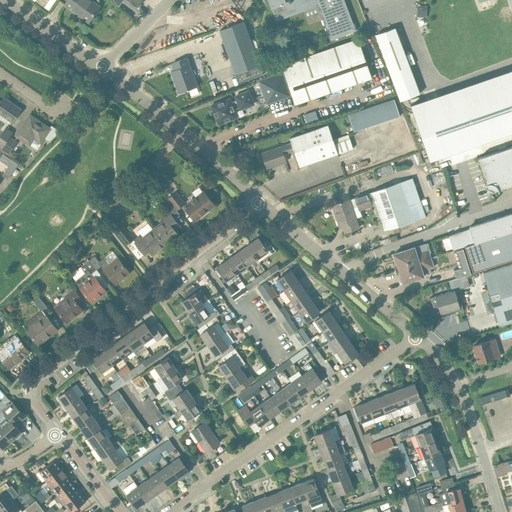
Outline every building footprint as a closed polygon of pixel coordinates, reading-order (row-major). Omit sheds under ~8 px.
[(33,0),(47,10),(54,0),(33,0)] [(67,0),(64,5),(77,14),(77,12),(88,20),(87,21),(88,22),(93,15),(93,14),(99,6),(90,0),(67,0)] [(268,0),(276,21),(317,5),(330,40),(356,31),(343,0),(268,0)] [(263,75),(260,65),(244,21),(219,30),(231,63),(232,66),(222,69),(226,78),(235,74),(236,74),(239,83),(263,75)] [(256,39),(261,37),(256,22),(251,23),(256,39)] [(385,28),(375,32),(399,99),(419,91),(394,24),(385,28)] [(369,34),(281,65),(295,105),(352,85),(360,109),(396,97),(369,34)] [(171,63),(173,70),(171,71),(179,93),(196,86),(194,80),(199,78),(196,69),(192,56),(187,58),(171,63)] [(267,103),(290,96),(280,67),(272,70),(274,76),(259,81),(267,103)] [(511,69),(411,104),(429,158),(511,129),(511,69)] [(230,98),(211,105),(219,124),(237,117),(234,109),(240,106),(241,109),(254,104),(249,91),(236,96),(237,101),(232,103),(230,98)] [(0,101),(0,114),(12,123),(21,109),(4,97),(0,101)] [(354,131),(399,116),(394,99),(348,115),(354,131)] [(49,128),(30,115),(16,135),(29,144),(34,138),(40,142),(44,137),(50,142),(60,131),(51,125),(49,128)] [(286,161),(283,155),(294,151),(299,167),(353,149),(348,134),(333,140),(328,125),(289,138),(291,143),(262,153),(267,168),(286,161)] [(0,148),(1,149),(10,137),(13,132),(5,127),(0,135),(0,148)] [(10,137),(1,149),(0,149),(0,151),(6,155),(8,154),(17,142),(10,137)] [(511,145),(478,157),(487,183),(485,184),(485,185),(487,184),(488,187),(494,190),(497,188),(498,191),(499,191),(498,189),(511,184),(511,145)] [(10,164),(2,175),(8,179),(18,164),(13,161),(11,165),(10,164)] [(370,191),(384,231),(426,216),(425,212),(430,211),(426,198),(420,200),(412,176),(370,191)] [(167,198),(179,214),(177,210),(186,204),(176,191),(167,198)] [(184,206),(195,220),(203,214),(202,213),(213,205),(214,205),(203,191),(184,206)] [(372,206),(372,205),(368,193),(368,192),(354,197),(354,198),(332,206),(339,227),(342,226),(344,233),(359,227),(352,208),(357,207),(359,211),(372,206)] [(153,229),(165,244),(178,234),(176,232),(182,227),(174,218),(179,214),(167,198),(168,199),(161,204),(168,212),(162,217),(165,220),(153,229)] [(464,246),(511,229),(511,212),(469,227),(469,228),(448,235),(453,249),(464,246)] [(165,244),(153,229),(141,239),(138,236),(133,240),(117,220),(111,225),(132,251),(137,246),(145,256),(151,251),(153,254),(165,244)] [(511,229),(464,246),(473,271),(511,258),(511,229)] [(247,245),(257,259),(267,252),(269,255),(275,251),(268,240),(262,243),(258,237),(247,245)] [(396,263),(398,268),(430,258),(427,249),(425,243),(414,247),(393,254),(396,263)] [(257,259),(247,245),(237,252),(247,266),(257,259)] [(456,278),(471,273),(463,248),(454,251),(459,268),(453,269),(456,278)] [(247,266),(237,252),(227,259),(237,273),(247,266)] [(118,258),(110,264),(104,257),(99,261),(95,256),(89,260),(100,274),(101,274),(97,269),(101,266),(115,283),(129,272),(118,258)] [(430,258),(398,268),(402,283),(423,276),(421,270),(433,266),(430,258)] [(106,291),(96,278),(100,274),(89,260),(88,261),(87,259),(83,262),(84,264),(80,267),(85,273),(75,281),(92,302),(106,291)] [(237,273),(227,259),(216,267),(226,281),(237,273)] [(265,271),(269,276),(280,268),(276,263),(265,271)] [(511,263),(483,272),(491,299),(489,300),(488,302),(491,312),(493,313),(495,313),(499,326),(511,322),(511,263)] [(283,289),(297,280),(290,270),(277,279),(283,289)] [(256,278),(259,283),(269,276),(265,271),(256,278)] [(466,276),(449,281),(452,289),(459,287),(460,289),(469,286),(466,276)] [(245,285),(249,290),(259,283),(256,278),(245,285)] [(291,300),(305,290),(297,280),(283,289),(291,300)] [(266,300),(271,297),(266,290),(270,287),(266,282),(257,288),(266,300)] [(82,310),(77,304),(83,299),(72,285),(68,288),(70,290),(65,295),(67,297),(55,307),(67,322),(82,310)] [(235,300),(249,290),(245,285),(231,295),(235,300)] [(189,312),(203,303),(195,292),(197,291),(194,286),(184,293),(188,297),(181,302),(189,312)] [(298,310),(312,301),(305,290),(291,300),(298,310)] [(457,300),(454,290),(435,296),(429,297),(433,309),(438,307),(441,315),(463,308),(460,299),(457,300)] [(38,296),(33,301),(41,311),(46,307),(38,296)] [(273,311),(278,308),(271,297),(266,300),(273,311)] [(312,301),(298,310),(306,321),(320,312),(312,301)] [(203,303),(189,312),(196,323),(199,327),(197,329),(216,316),(212,312),(210,313),(203,303)] [(278,308),(273,311),(281,322),(286,319),(278,308)] [(322,330),(336,321),(328,310),(315,320),(322,330)] [(45,314),(26,329),(37,343),(47,336),(48,337),(57,330),(45,314)] [(216,316),(197,329),(200,334),(207,344),(221,335),(214,324),(219,321),(216,316)] [(235,325),(231,319),(225,323),(229,329),(235,325)] [(286,319),(281,322),(289,333),(294,330),(286,319)] [(329,340),(343,331),(336,321),(322,330),(329,340)] [(133,330),(143,343),(153,336),(157,341),(163,337),(154,326),(149,330),(144,322),(133,330)] [(304,342),(310,338),(302,327),(297,331),(304,342)] [(123,337),(133,350),(143,343),(133,330),(123,337)] [(336,351),(350,341),(343,331),(329,340),(336,351)] [(221,358),(234,348),(231,344),(228,345),(221,335),(207,344),(215,355),(218,353),(221,358)] [(17,337),(0,350),(0,356),(9,367),(28,351),(17,337)] [(112,345),(122,358),(125,362),(129,359),(126,355),(133,350),(123,337),(112,345)] [(310,338),(304,342),(312,352),(317,348),(310,338)] [(478,362),(500,356),(495,339),(473,345),(478,362)] [(350,341),(336,351),(344,362),(358,352),(350,341)] [(103,351),(113,364),(122,358),(112,345),(103,351)] [(152,355),(155,360),(165,353),(162,348),(152,355)] [(226,377),(245,363),(235,348),(234,349),(234,348),(221,358),(224,362),(219,366),(226,377)] [(319,362),(324,358),(317,348),(312,352),(319,362)] [(101,372),(102,372),(112,365),(113,364),(103,351),(92,359),(101,372)] [(290,358),(293,363),(304,356),(300,351),(290,358)] [(142,362),(145,367),(155,360),(152,355),(142,362)] [(161,376),(174,366),(168,357),(154,366),(161,376)] [(279,366),(282,370),(293,363),(290,358),(279,366)] [(324,358),(319,362),(328,376),(335,371),(326,359),(325,360),(324,358)] [(131,370),(134,375),(145,367),(142,362),(131,370)] [(252,374),(249,376),(247,378),(243,372),(248,368),(244,364),(245,363),(226,377),(233,387),(237,385),(240,389),(255,379),(252,374)] [(118,371),(125,381),(134,375),(131,370),(130,370),(126,365),(118,371)] [(167,395),(180,386),(177,381),(182,378),(174,366),(161,376),(161,377),(156,381),(163,391),(164,390),(167,395)] [(269,372),(272,377),(282,370),(279,366),(269,372)] [(302,375),(311,389),(322,381),(312,368),(302,375)] [(113,389),(125,381),(118,371),(112,375),(115,381),(110,384),(113,389)] [(269,372),(259,380),(262,385),(272,377),(269,372)] [(91,388),(96,385),(89,375),(84,378),(91,388)] [(140,393),(145,389),(149,386),(146,382),(141,375),(137,378),(132,381),(140,393)] [(311,389),(302,375),(291,383),(300,396),(311,389)] [(262,385),(259,380),(249,387),(252,392),(262,385)] [(281,389),(290,403),(300,396),(291,383),(281,389)] [(418,408),(415,400),(420,398),(414,383),(402,388),(408,403),(414,417),(416,423),(428,418),(432,416),(428,404),(418,408)] [(96,385),(91,388),(99,399),(103,396),(96,385)] [(180,408),(194,399),(186,389),(183,391),(180,386),(167,395),(170,400),(173,398),(180,408)] [(65,406),(79,397),(72,387),(58,396),(65,406)] [(252,392),(249,387),(238,394),(241,399),(252,392)] [(399,415),(404,413),(401,406),(408,403),(402,388),(391,392),(396,408),(399,415)] [(281,389),(271,397),(280,410),(290,403),(281,389)] [(114,404),(123,398),(117,390),(108,396),(114,404)] [(391,392),(379,397),(385,412),(384,412),(387,420),(392,418),(390,410),(396,408),(391,392)] [(79,397),(65,406),(72,416),(86,407),(79,397)] [(280,410),(271,397),(261,404),(270,417),(280,410)] [(384,412),(385,412),(379,397),(367,402),(373,417),(384,412)] [(123,398),(114,404),(121,414),(130,407),(123,398)] [(183,413),(187,419),(182,423),(185,427),(197,419),(194,415),(201,410),(194,399),(180,408),(180,409),(174,414),(176,418),(183,413)] [(0,427),(12,441),(22,432),(16,426),(26,417),(12,402),(2,411),(3,412),(0,414),(0,427)] [(373,417),(367,402),(354,407),(360,422),(373,417)] [(270,417),(261,404),(250,411),(246,404),(239,409),(250,425),(256,420),(259,425),(270,417)] [(86,407),(72,416),(73,417),(72,420),(74,424),(77,423),(80,427),(94,418),(86,407)] [(130,407),(121,414),(118,416),(125,425),(137,417),(130,407)] [(344,425),(350,423),(346,413),(337,416),(341,427),(344,425)] [(137,417),(125,425),(126,426),(128,424),(136,435),(145,428),(137,417)] [(414,417),(402,422),(404,428),(416,423),(414,417)] [(94,418),(80,427),(87,437),(101,428),(94,418)] [(199,441),(212,431),(205,421),(200,424),(197,419),(185,427),(189,433),(192,431),(199,441)] [(435,440),(433,433),(431,428),(433,428),(430,420),(398,433),(401,440),(415,435),(420,446),(435,440)] [(390,427),(393,432),(404,428),(402,422),(390,427)] [(348,436),(354,433),(350,423),(344,425),(348,436)] [(12,441),(0,427),(0,446),(2,449),(12,441)] [(379,431),(381,437),(393,432),(390,427),(379,431)] [(101,428),(87,437),(94,447),(108,437),(101,428)] [(319,447),(334,441),(330,429),(315,434),(319,447)] [(212,431),(199,441),(206,451),(203,453),(207,458),(217,451),(214,446),(220,442),(212,431)] [(381,437),(379,431),(369,435),(368,433),(362,435),(365,443),(381,437)] [(354,433),(348,436),(353,447),(358,445),(354,433)] [(384,438),(388,449),(393,447),(389,436),(384,438)] [(101,457),(120,444),(118,440),(113,444),(108,437),(94,447),(101,457)] [(152,438),(144,445),(148,450),(156,444),(152,438)] [(383,450),(388,449),(384,438),(379,440),(383,450)] [(158,446),(162,452),(166,449),(168,452),(175,447),(169,439),(158,446)] [(375,442),(379,452),(383,450),(379,440),(375,442)] [(435,440),(420,446),(424,457),(440,451),(435,440)] [(334,441),(319,447),(324,458),(345,451),(343,446),(337,448),(334,441)] [(374,454),(379,452),(375,442),(370,444),(374,454)] [(400,453),(406,451),(402,442),(397,444),(400,453)] [(120,444),(101,457),(110,469),(113,467),(117,472),(131,462),(127,456),(127,453),(122,444),(121,445),(120,444)] [(358,445),(353,447),(358,459),(363,457),(358,445)] [(145,455),(149,460),(162,452),(158,446),(145,455)] [(345,451),(324,458),(328,470),(344,464),(339,453),(345,451)] [(406,451),(400,453),(405,465),(410,463),(406,451)] [(443,464),(445,464),(440,451),(424,457),(425,458),(417,461),(420,467),(427,464),(429,470),(431,469),(433,477),(446,472),(443,464)] [(135,462),(139,467),(149,460),(145,455),(135,462)] [(169,464),(178,478),(179,479),(181,480),(185,477),(185,475),(184,474),(188,471),(179,457),(169,464)] [(363,457),(358,459),(362,471),(367,469),(363,457)] [(45,479),(60,467),(54,460),(39,471),(45,479)] [(125,469),(129,474),(139,467),(135,462),(125,469)] [(410,463),(405,465),(410,479),(416,477),(410,463)] [(167,485),(178,478),(169,464),(158,472),(167,485)] [(344,464),(328,470),(333,481),(348,476),(344,464)] [(52,487),(66,476),(60,467),(45,479),(52,487)] [(119,481),(129,474),(125,469),(115,476),(119,481)] [(367,469),(362,471),(368,487),(373,484),(367,469)] [(147,479),(157,493),(167,485),(158,472),(147,479)] [(58,496),(73,484),(66,476),(52,487),(58,496)] [(348,476),(333,481),(337,494),(353,488),(348,476)] [(31,478),(25,482),(28,486),(34,482),(31,478)] [(300,483),(306,499),(307,498),(309,504),(321,499),(313,478),(300,483)] [(137,486),(147,500),(157,493),(147,479),(137,486)] [(0,486),(0,509),(13,499),(6,490),(10,487),(6,482),(0,486)] [(147,500),(137,486),(137,487),(133,482),(124,489),(137,507),(147,500)] [(416,492),(417,494),(433,489),(431,482),(415,488),(416,492)] [(289,487),(297,509),(298,509),(295,503),(306,499),(300,483),(289,487)] [(455,489),(454,483),(441,486),(442,493),(439,494),(440,497),(436,498),(437,503),(441,502),(442,505),(463,500),(459,488),(455,489)] [(73,484),(58,496),(54,499),(57,503),(59,502),(62,506),(64,504),(79,492),(73,484)] [(290,511),(297,509),(289,487),(277,492),(283,507),(285,511),(290,511)] [(38,499),(44,494),(40,490),(35,494),(38,499)] [(64,504),(71,511),(85,501),(79,492),(64,504)] [(283,507),(277,492),(265,496),(271,511),(283,507)] [(418,498),(417,494),(416,492),(405,496),(407,501),(418,498)] [(44,495),(44,494),(38,499),(41,503),(50,496),(47,493),(44,495)] [(271,511),(265,496),(254,501),(258,511),(271,511)] [(409,507),(420,503),(418,498),(407,501),(409,507)] [(13,499),(0,509),(0,511),(15,511),(20,508),(13,499)] [(463,500),(442,505),(443,508),(443,511),(464,511),(466,511),(463,500)] [(26,511),(30,511),(39,505),(36,501),(24,509),(26,511)] [(258,511),(254,501),(242,505),(244,511),(258,511)] [(432,504),(434,511),(443,508),(442,505),(441,502),(437,503),(432,504)] [(410,511),(411,511),(422,509),(420,503),(409,507),(410,511)]
